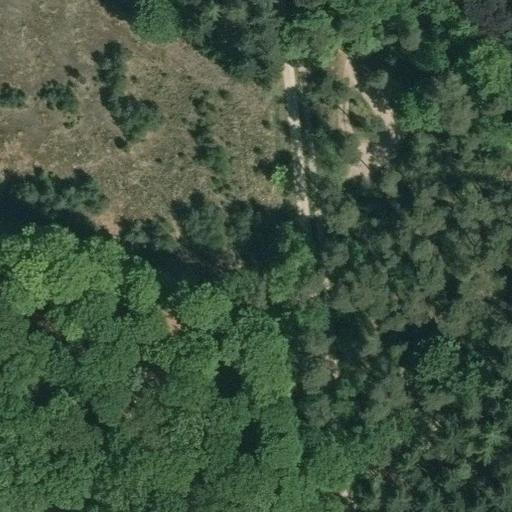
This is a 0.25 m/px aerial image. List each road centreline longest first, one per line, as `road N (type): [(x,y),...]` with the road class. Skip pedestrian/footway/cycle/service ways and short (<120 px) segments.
road 1 (track): [(344,511),(280,0)]
road 2 (track): [(246,511),(112,461)]
road 3 (unclassified): [(511,74),(406,0)]
